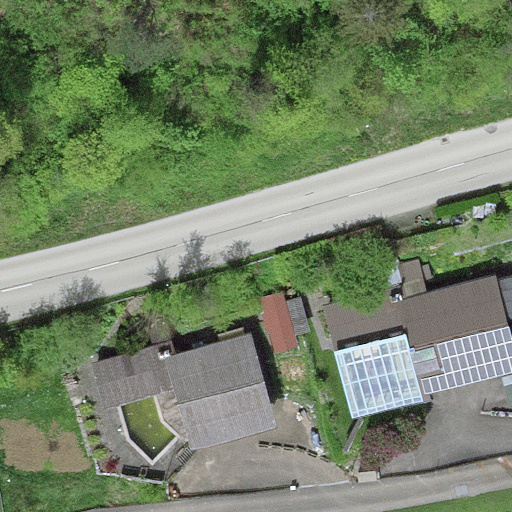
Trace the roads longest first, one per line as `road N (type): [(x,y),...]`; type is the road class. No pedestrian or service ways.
road 1 (secondary): [(511,148),(0,289)]
road 2 (residential): [(511,477),(318,511)]
